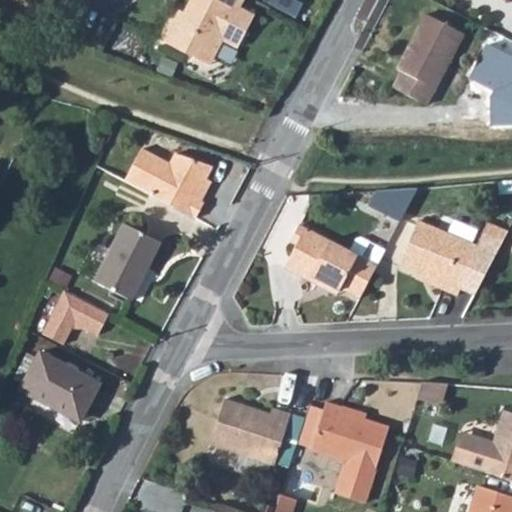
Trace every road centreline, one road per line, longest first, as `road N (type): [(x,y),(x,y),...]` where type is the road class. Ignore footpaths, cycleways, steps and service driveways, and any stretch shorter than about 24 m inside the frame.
road 1 (residential): [(186,344),(364,0)]
road 2 (residential): [(511,339),(186,344)]
road 3 (residential): [(93,511),(186,344)]
